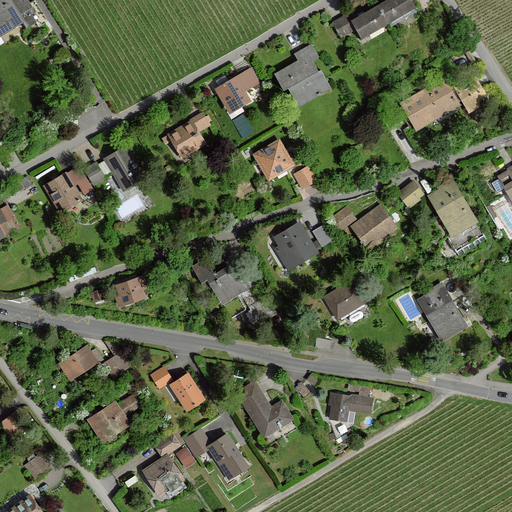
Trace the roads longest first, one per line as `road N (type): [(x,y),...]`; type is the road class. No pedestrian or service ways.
road 1 (residential): [(511,137),(4,308)]
road 2 (residential): [(474,388),(4,308)]
road 3 (residential): [(0,182),(329,0)]
road 4 (track): [(449,383),(435,403),(253,511)]
road 5 (residential): [(0,359),(116,511)]
